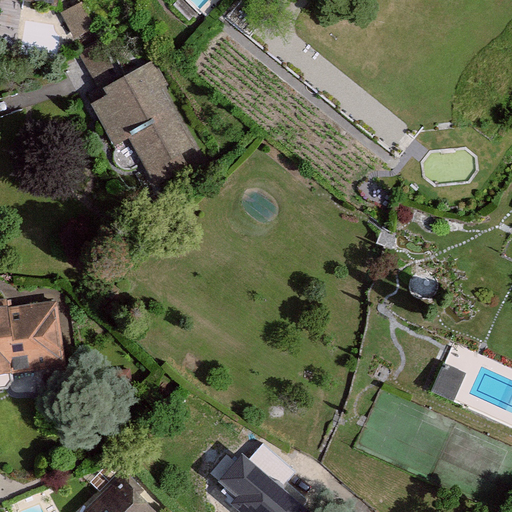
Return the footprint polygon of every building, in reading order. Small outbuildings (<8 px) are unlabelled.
[(92,31),(78,4),(58,14),(72,41),(92,31)] [(198,164),(151,63),(87,93),(134,194),(198,164)] [(0,304),(0,372),(65,362),(54,296),(0,304)] [(448,365),(439,392),(462,400),(471,373),(448,365)] [(259,430),(212,483),(245,511),(289,511),(296,505),(277,489),(298,464),(259,430)] [(150,511),(122,483),(92,511),(150,511)]
